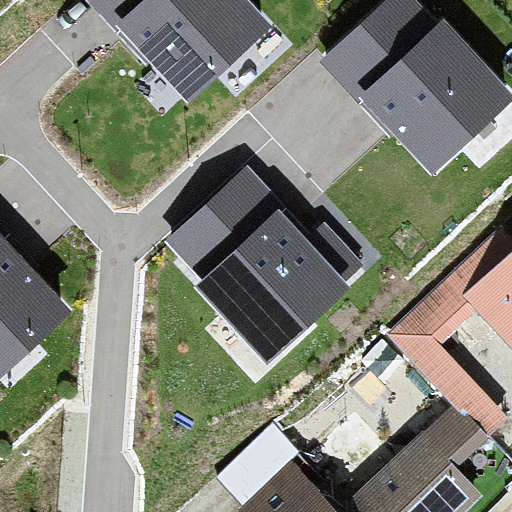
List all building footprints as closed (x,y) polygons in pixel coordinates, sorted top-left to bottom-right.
[(88,0),(108,23),(116,17),(183,95),(269,20),(251,0),(88,0)] [(419,0),(381,0),(319,54),(353,93),(361,87),(428,165),(511,92),(511,87),(444,10),(435,18),(419,0)] [(282,199),(246,161),(165,237),(199,272),(193,278),(266,355),(349,277),(278,203),(282,199)] [(0,225),(2,223),(0,221),(0,366),(69,302),(0,228),(0,225)] [(511,259),(473,296),(494,318),(511,301),(511,259)] [(392,468),(352,507),(326,480),(315,491),(293,468),(248,510),(249,511),(448,511),(472,490),(423,438),(430,431),(419,420),(382,457),(392,468)]
